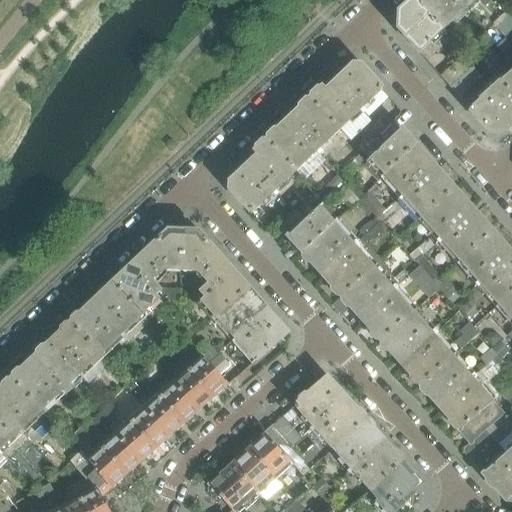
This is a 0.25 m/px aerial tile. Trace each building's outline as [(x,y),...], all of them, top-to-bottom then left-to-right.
[(471,16),(466,10),(475,0),(413,0),(414,1),(412,3),(440,33),(442,32),(450,41),(474,20),(478,23),(481,20),(475,13),(471,16)] [(440,33),(412,3),(410,5),(408,4),(398,13),(397,30),(419,54),(440,33)] [(499,45),(492,38),(486,44),(493,51),(495,49),(499,45)] [(501,56),(510,48),(503,41),(499,45),(495,49),(501,56)] [(466,74),(475,67),(464,55),(457,48),(450,54),(457,62),(440,78),(450,89),(458,81),(466,74)] [(361,111),(382,91),(360,66),(353,66),(345,73),(342,70),(335,76),(328,82),(320,90),(317,90),(311,96),(311,99),(308,99),(340,132),(361,111)] [(504,132),(511,125),(511,71),(497,84),(495,82),(477,98),(479,100),(468,110),(487,131),(504,132)] [(457,98),(466,90),(458,81),(450,89),(457,98)] [(340,132),(308,99),(308,101),(305,101),(299,107),(299,110),(277,131),(274,131),(268,137),(268,140),(265,140),(297,173),(340,132)] [(384,148),(401,131),(393,122),(382,132),(376,138),(375,139),(384,148)] [(372,123),(367,128),(376,138),(382,132),(372,123)] [(382,178),(416,148),(401,131),(384,148),(368,164),(382,178)] [(297,173),(265,140),(265,143),(262,143),(256,148),(256,151),(234,172),(238,175),(229,183),(229,190),(251,215),(263,228),(268,223),(265,221),(268,218),(268,217),(271,214),(265,208),(262,211),(259,208),(297,173)] [(453,190),(437,171),(416,148),(382,178),(399,198),(419,220),(453,190)] [(349,180),(366,163),(360,156),(340,175),(347,182),(349,180)] [(324,201),(343,183),(337,177),(318,195),(324,201)] [(347,182),(344,185),(345,187),(350,191),(355,186),(349,180),(347,182)] [(355,186),(350,191),(358,200),(359,201),(364,196),(355,186)] [(350,191),(345,187),(336,196),(349,209),(358,200),(350,191)] [(492,233),(475,215),(453,190),(419,220),(458,264),(492,233)] [(386,211),(368,193),(364,196),(359,201),(375,217),(376,219),(386,211)] [(383,225),(401,209),(395,203),(386,211),(376,219),(380,222),(380,221),(383,225)] [(301,253),(335,223),(336,224),(338,221),(324,206),(307,223),(289,240),(301,253)] [(289,240),(307,223),(297,212),(279,229),(289,240)] [(362,253),(387,231),(380,222),(376,219),(375,217),(357,233),(362,240),(355,246),(336,224),(335,223),(301,253),(341,299),(376,269),(362,253)] [(162,291),(160,289),(157,286),(163,281),(158,277),(162,273),(182,274),(183,233),(168,232),(114,283),(145,314),(161,298),(158,294),(161,292),(162,291)] [(249,291),(197,233),(183,233),(182,274),(200,275),(209,285),(197,296),(202,302),(198,306),(213,322),(249,291)] [(511,292),(511,255),(492,233),(458,264),(478,286),(496,307),(511,292)] [(422,257),(434,246),(428,239),(409,256),(414,263),(422,257)] [(441,279),(427,262),(422,257),(414,263),(419,269),(427,278),(434,286),(441,279)] [(410,275),(417,268),(411,262),(404,269),(410,275)] [(410,278),(400,267),(391,275),(400,286),(410,278)] [(413,310),(395,290),(376,269),(341,299),(379,341),(413,310)] [(408,295),(427,278),(419,269),(410,278),(400,286),(408,295)] [(462,297),(448,281),(445,283),(441,279),(434,286),(438,290),(438,291),(451,306),(462,297)] [(143,317),(144,316),(145,314),(114,283),(70,324),(102,356),(109,364),(124,350),(122,349),(125,346),(131,353),(130,355),(138,363),(122,378),(128,385),(150,364),(136,350),(140,347),(133,339),(135,338),(128,331),(134,325),(141,332),(149,324),(143,317)] [(180,311),(181,291),(162,291),(161,292),(180,311)] [(251,366),(287,334),(249,291),(213,322),(243,355),(238,360),(247,370),(251,366)] [(511,292),(496,307),(511,324),(511,292)] [(453,355),(435,334),(413,310),(379,341),(419,386),(453,355)] [(189,342),(204,329),(197,321),(182,335),(189,342)] [(80,378),(102,356),(70,324),(11,380),(43,413),(64,393),(66,396),(82,380),(80,378)] [(457,346),(474,331),(469,325),(461,332),(463,335),(455,344),(457,346)] [(180,336),(171,326),(161,335),(170,345),(180,336)] [(492,349),(502,341),(497,335),(490,335),(484,339),(492,349)] [(190,347),(188,343),(182,337),(172,346),(177,350),(185,351),(190,347)] [(500,360),(511,350),(503,340),(502,341),(492,349),(490,350),(498,358),(500,360)] [(234,381),(221,367),(214,360),(218,355),(205,341),(194,351),(201,358),(173,384),(197,411),(201,408),(203,408),(208,404),(207,402),(215,395),(217,395),(222,391),(222,389),(226,386),(227,387),(234,381)] [(489,366),(498,358),(490,350),(479,360),(487,368),(489,366)] [(493,401),(474,379),(453,355),(419,386),(459,431),(493,401)] [(364,421),(349,404),(327,379),(294,408),(313,428),(332,450),(364,421)] [(43,413),(11,380),(0,390),(0,453),(0,454),(43,413)] [(119,391),(110,380),(99,390),(108,400),(119,391)] [(511,406),(511,383),(499,395),(510,408),(511,406)] [(197,411),(173,384),(151,403),(146,399),(138,389),(132,394),(140,404),(146,408),(144,409),(168,437),(172,433),(174,434),(179,429),(179,427),(187,420),(189,421),(193,417),(193,415),(197,411)] [(76,406),(67,397),(62,403),(70,412),(76,406)] [(91,418),(105,405),(98,397),(84,410),(91,418)] [(484,430),(491,425),(492,426),(504,415),(493,403),(494,402),(493,401),(459,431),(470,443),(484,430)] [(168,437),(144,409),(116,435),(140,462),(144,459),(146,459),(150,455),(150,453),(158,446),(160,446),(165,442),(165,440),(168,437)] [(108,425),(107,423),(99,415),(90,423),(99,433),(108,425)] [(290,450),(302,439),(283,418),(264,434),(283,455),(284,456),(290,450)] [(402,463),(383,442),(364,421),(332,450),(370,493),(402,463)] [(502,437),(492,426),(491,425),(484,430),(491,438),(496,443),(502,437)] [(468,459),(491,438),(484,430),(470,443),(463,449),(463,453),(468,459)] [(283,455),(264,434),(263,435),(265,437),(259,442),(256,442),(251,446),(251,449),(249,450),(277,481),(293,467),(285,457),(284,456),(283,455)] [(38,443),(30,435),(26,439),(29,441),(34,447),(38,443)] [(140,462),(116,435),(96,453),(88,445),(79,454),(110,488),(115,484),(117,484),(122,480),(122,478),(130,471),(132,472),(136,468),(136,466),(140,462)] [(34,447),(29,441),(24,445),(30,452),(35,448),(34,447)] [(277,481),(249,450),(243,456),(240,456),(235,460),(235,464),(233,465),(257,493),(260,496),(277,481)] [(290,450),(284,456),(285,457),(293,467),(302,477),(309,471),(292,451),(290,450)] [(511,500),(511,451),(494,467),(492,465),(481,474),(504,500),(511,500)] [(110,488),(79,454),(71,462),(76,467),(97,492),(100,497),(110,488)] [(410,490),(419,482),(402,463),(370,493),(361,500),(370,511),(377,504),(381,508),(376,511),(367,511),(358,502),(349,510),(350,511),(393,511),(414,494),(410,490)] [(236,511),(257,493),(233,465),(209,486),(211,489),(211,493),(215,493),(232,511),(236,511)] [(331,489),(321,479),(311,488),(312,489),(318,495),(321,498),(331,489)] [(12,492),(3,483),(0,487),(0,490),(2,493),(7,498),(12,492)] [(39,501),(54,493),(49,485),(35,494),(39,501)] [(108,511),(100,497),(97,492),(64,511),(108,511)] [(286,511),(304,511),(305,511),(302,508),(298,502),(289,508),(285,511),(286,511)]
